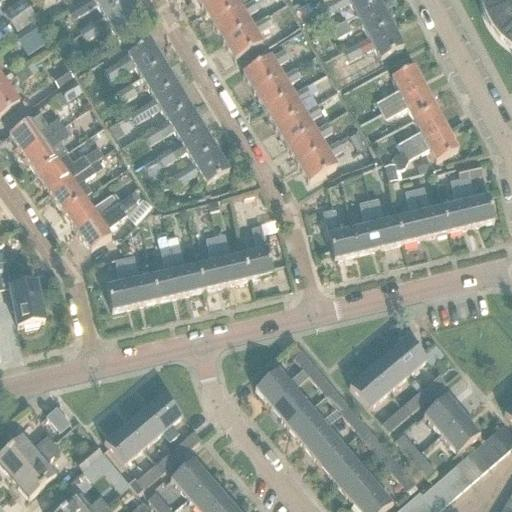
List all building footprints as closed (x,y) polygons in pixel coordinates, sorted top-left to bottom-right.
[(89,0),(90,0),(89,0),(88,0),(79,6),(85,17),(96,10),(103,22),(125,8),(120,0),(89,0)] [(193,0),(200,11),(219,0),(193,0)] [(219,0),(200,11),(211,29),(239,13),(233,3),(238,0),(219,0)] [(355,20),(378,8),(374,0),(338,0),(332,4),(338,15),(349,8),(355,20)] [(511,0),(477,0),(478,5),(479,11),(480,15),(481,18),(483,24),(485,27),(488,33),(490,36),(494,41),(496,44),(501,48),(506,52),(511,56),(511,58),(511,0)] [(22,3),(2,16),(16,36),(36,23),(34,19),(22,3)] [(338,15),(332,4),(318,11),(324,22),(338,15)] [(239,13),(211,29),(222,48),(250,31),(244,21),(257,14),(252,5),(239,13)] [(85,17),(79,6),(65,14),(72,25),(85,17)] [(139,30),(125,8),(103,22),(116,44),(139,30)] [(390,30),(378,8),(355,20),(367,42),(390,30)] [(250,31),(222,48),(233,66),(261,49),(255,39),(268,31),(263,23),(250,31)] [(352,38),(346,26),(331,34),(337,45),(352,38)] [(78,36),(85,46),(98,39),(91,27),(78,36)] [(46,45),(35,29),(15,42),(26,59),(46,45)] [(390,30),(367,42),(356,48),(361,59),(373,53),(379,65),(402,53),(390,30)] [(123,78),(133,72),(140,83),(162,69),(149,47),(126,61),(127,61),(116,67),(123,78)] [(342,56),(347,67),(361,59),(356,48),(342,56)] [(241,79),(252,98),(280,81),(274,71),(287,64),(282,55),(269,63),(241,79)] [(15,81),(27,72),(26,72),(21,65),(10,74),(15,81)] [(116,67),(102,75),(109,86),(123,78),(116,67)] [(32,68),(26,72),(27,72),(31,79),(37,75),(32,68)] [(146,93),(152,104),(153,104),(175,91),(162,69),(140,83),(146,93)] [(412,72),(401,78),(397,69),(385,75),(397,97),(376,108),(380,116),(424,94),(412,72)] [(57,93),(72,82),(64,71),(49,81),(57,93)] [(27,72),(15,81),(19,87),(31,79),(27,72)] [(263,116),(291,99),(285,90),(298,82),(293,74),(280,82),(280,81),(252,98),(263,116)] [(66,107),(80,97),(73,86),(59,96),(66,107)] [(4,88),(0,91),(0,121),(18,108),(4,88)] [(115,97),(122,108),(136,99),(129,88),(115,97)] [(149,121),(159,115),(165,125),(166,126),(188,112),(175,91),(153,104),(152,104),(142,110),(149,121)] [(274,134),(302,117),(296,108),(309,100),(304,92),(291,100),(291,99),(263,116),(274,134)] [(406,114),(412,126),(434,114),(424,94),(380,116),(385,125),(406,114)] [(149,121),(142,110),(128,118),(135,129),(149,121)] [(302,118),(302,117),(274,134),(285,152),(313,136),(307,126),(320,118),(315,110),(302,118)] [(162,142),(172,136),(178,147),(179,147),(201,134),(188,112),(166,126),(165,125),(155,131),(162,142)] [(445,135),(434,114),(412,126),(419,138),(398,149),(402,158),(445,135)] [(8,141),(21,161),(61,132),(56,124),(36,138),(28,127),(8,141)] [(116,128),(108,133),(115,144),(123,139),(116,128)] [(313,136),(285,152),(296,170),(324,154),(318,144),(331,136),(326,128),(313,136)] [(162,142),(155,131),(141,140),(148,150),(162,142)] [(55,165),(56,166),(66,158),(58,147),(67,140),(61,132),(21,161),(35,180),(55,165)] [(175,164),(185,157),(191,168),(192,169),(214,155),(201,134),(179,147),(178,147),(168,153),(175,164)] [(402,158),(407,166),(428,155),(434,168),(457,156),(445,135),(402,158)] [(356,138),(348,142),(356,156),(363,152),(356,138)] [(324,154),(296,170),(307,189),(335,172),(329,162),(342,154),(337,146),(324,154)] [(83,162),(88,171),(97,164),(102,161),(96,153),(83,162)] [(161,172),(175,164),(168,153),(154,161),(161,172)] [(188,185),(198,179),(205,191),(228,177),(214,155),(192,169),(191,168),(181,174),(188,185)] [(407,166),(402,158),(392,163),(399,176),(403,173),(407,166)] [(88,171),(83,162),(63,176),(56,166),(55,165),(35,180),(48,199),(88,171)] [(97,164),(88,171),(94,178),(99,175),(103,172),(97,164)] [(394,169),(383,171),(387,187),(397,184),(394,169)] [(458,185),(467,183),(479,180),(477,169),(455,174),(457,185),(458,185)] [(62,218),(82,203),(74,192),(94,178),(88,171),(48,199),(62,218)] [(174,193),(188,185),(181,174),(168,183),(174,193)] [(483,180),(472,182),(476,200),(487,197),(483,180)] [(458,185),(470,232),(493,227),(487,202),(473,206),(467,183),(458,185)] [(454,210),(441,214),(447,238),(470,232),(458,185),(457,185),(448,187),(454,210)] [(413,196),(424,243),(447,238),(441,214),(428,217),(422,194),(413,196)] [(424,243),(413,196),(403,198),(409,221),(395,225),(401,249),(424,243)] [(130,200),(116,210),(121,217),(136,207),(135,206),(130,200)] [(75,237),(115,209),(110,201),(90,215),(82,203),(62,218),(75,237)] [(379,254),(401,249),(395,225),(382,228),(376,205),(367,207),(379,254)] [(216,206),(207,208),(208,217),(217,215),(216,206)] [(356,260),(379,254),(367,207),(357,209),(363,232),(350,236),(356,260)] [(115,209),(75,237),(89,257),(110,242),(101,230),(121,217),(116,210),(115,209)] [(356,260),(350,236),(336,239),(331,216),(321,218),(333,266),(356,260)] [(242,261),(248,285),(271,280),(260,232),(250,234),(256,258),(242,261)] [(250,234),(237,237),(242,261),(256,258),(250,234)] [(214,243),(225,291),(248,285),(242,261),(229,264),(223,241),(214,243)] [(225,291),(214,243),(204,245),(210,268),(196,271),(202,296),(225,291)] [(126,246),(119,248),(122,260),(130,258),(127,246),(126,246)] [(202,296),(196,271),(183,275),(178,251),(168,254),(179,301),(202,296)] [(179,301),(168,254),(159,256),(164,279),(151,282),(157,306),(179,301)] [(123,264),(134,312),(157,306),(151,282),(138,285),(132,262),(123,264)] [(105,293),(110,317),(134,312),(123,264),(113,266),(119,290),(105,293)] [(0,268),(0,296),(8,294),(16,333),(23,331),(24,334),(37,332),(37,328),(43,327),(35,288),(22,291),(19,280),(8,283),(4,267),(3,268),(0,268)] [(406,383),(425,366),(421,361),(406,343),(386,360),(406,383)] [(441,363),(431,352),(421,361),(425,366),(430,372),(441,363)] [(307,383),(316,376),(299,357),(291,364),(301,375),(307,383)] [(406,383),(386,360),(367,376),(387,399),(406,383)] [(307,383),(301,375),(287,387),(277,375),(253,395),(270,415),(294,395),(307,383)] [(324,402),(332,395),(316,376),(307,383),(324,402)] [(387,399),(367,376),(348,393),(367,415),(387,399)] [(419,397),(426,405),(445,389),(437,381),(419,397)] [(286,434),(310,414),(294,395),(270,415),(286,434)] [(340,421),(348,414),(332,395),(324,402),(340,421)] [(407,421),(426,405),(419,397),(400,413),(407,421)] [(141,416),(161,440),(181,423),(161,400),(141,416)] [(438,441),(462,421),(445,401),(422,421),(438,441)] [(511,411),(502,420),(511,430),(511,411)] [(57,439),(69,430),(54,412),(43,421),(57,439)] [(387,438),(407,421),(400,413),(380,430),(387,438)] [(302,453),(326,433),(325,432),(331,427),(325,420),(319,425),(310,414),(286,434),(302,453)] [(356,440),(365,433),(348,414),(340,421),(356,440)] [(141,416),(122,432),(142,456),(161,440),(141,416)] [(462,421),(438,441),(455,460),(479,441),(462,421)] [(490,441),(506,459),(511,453),(511,443),(502,431),(490,441)] [(142,456),(122,432),(103,449),(122,472),(142,456)] [(319,472),(342,452),(326,433),(302,453),(319,472)] [(372,459),(381,452),(365,433),(356,440),(372,459)] [(173,453),(181,462),(199,446),(192,438),(173,453)] [(409,466),(417,459),(401,440),(393,447),(409,466)] [(497,467),(506,459),(490,441),(481,448),(497,467)] [(0,473),(10,485),(52,449),(46,442),(31,454),(21,442),(0,459),(0,473)] [(488,474),(497,467),(481,448),(473,456),(488,474)] [(10,485),(27,505),(55,481),(44,469),(59,457),(52,449),(10,485)] [(82,478),(102,460),(94,450),(73,468),(82,478)] [(335,491),(359,471),(342,452),(319,472),(335,491)] [(389,478),(397,471),(381,452),(372,459),(389,478)] [(161,479),(181,462),(173,453),(154,470),(161,479)] [(479,481),(488,474),(473,456),(464,463),(479,481)] [(417,459),(409,466),(425,485),(434,478),(417,459)] [(102,460),(82,478),(90,488),(111,471),(102,460)] [(471,489),(479,481),(464,463),(455,471),(471,489)] [(169,485),(186,505),(209,485),(192,466),(169,485)] [(142,495),(161,479),(154,470),(135,487),(142,495)] [(351,510),(375,490),(359,471),(335,491),(351,510)] [(397,471),(389,478),(405,497),(413,490),(397,471)] [(462,496),(471,489),(455,471),(447,478),(462,496)] [(453,504),(462,496),(447,478),(438,486),(453,504)] [(121,482),(111,490),(119,500),(129,491),(127,490),(121,482)] [(133,485),(127,490),(129,491),(136,500),(142,495),(135,487),(133,485)] [(209,485),(186,505),(192,511),(215,511),(225,504),(209,485)] [(445,511),(453,504),(438,486),(429,493),(445,511)] [(375,490),(351,510),(352,511),(388,511),(391,509),(375,490)] [(443,511),(445,511),(429,493),(421,501),(430,511),(443,511)] [(430,511),(421,501),(418,498),(409,505),(415,511),(430,511)] [(151,511),(165,511),(154,499),(146,506),(151,511)] [(511,511),(511,504),(508,502),(501,511),(511,511)] [(63,511),(103,511),(105,511),(99,503),(88,511),(80,511),(74,503),(63,511)]
